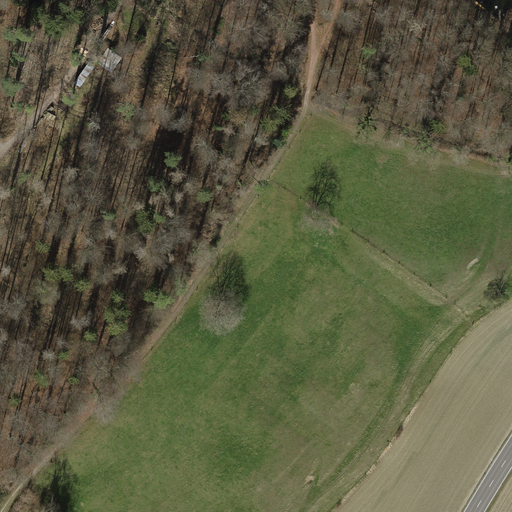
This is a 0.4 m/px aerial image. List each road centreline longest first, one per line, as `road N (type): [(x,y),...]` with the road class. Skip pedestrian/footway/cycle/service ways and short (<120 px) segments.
road 1 (track): [(313,0),(315,56),(299,121),(144,354),(6,506)]
road 2 (track): [(0,159),(122,0)]
